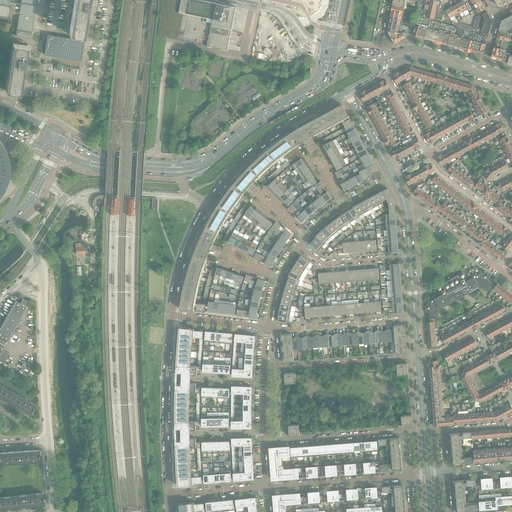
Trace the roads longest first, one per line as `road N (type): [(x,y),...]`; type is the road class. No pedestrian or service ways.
road 1 (residential): [(171,315),(188,243),(227,177),(274,133),(346,92)]
road 2 (residential): [(169,495),(171,315)]
road 3 (secondary): [(200,167),(321,86),(333,55)]
road 4 (residential): [(417,356),(281,368),(273,328)]
road 5 (residential): [(47,439),(38,262)]
road 6 (secondary): [(322,52),(309,86),(216,148)]
road 7 (residential): [(264,487),(409,475)]
road 8 (residential): [(262,442),(405,431)]
road 9 (residential): [(273,328),(414,317)]
road 10 (secondary): [(216,148),(182,160),(87,151)]
road 11 (tertiary): [(385,59),(422,59),(511,83)]
road 12 (secondary): [(82,163),(169,174),(200,167)]
